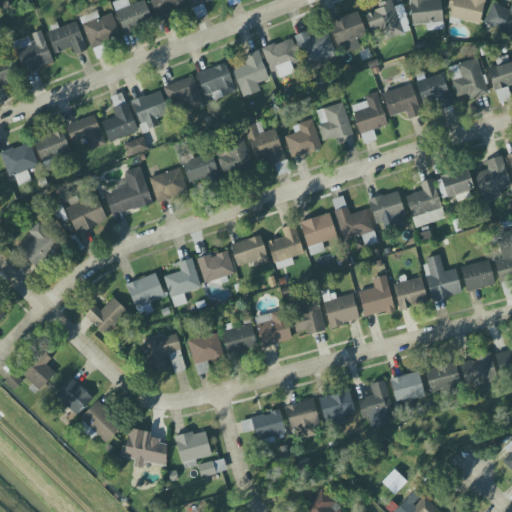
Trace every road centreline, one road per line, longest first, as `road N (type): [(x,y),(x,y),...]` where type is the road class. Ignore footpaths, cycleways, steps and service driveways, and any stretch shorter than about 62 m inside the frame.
road 1 (residential): [(0,357),(103,256),(511,118)]
road 2 (residential): [(0,118),(295,0)]
road 3 (residential): [(223,393),(511,314)]
road 4 (residential): [(0,260),(132,389),(163,403),(223,393)]
road 5 (residential): [(223,393),(261,511)]
